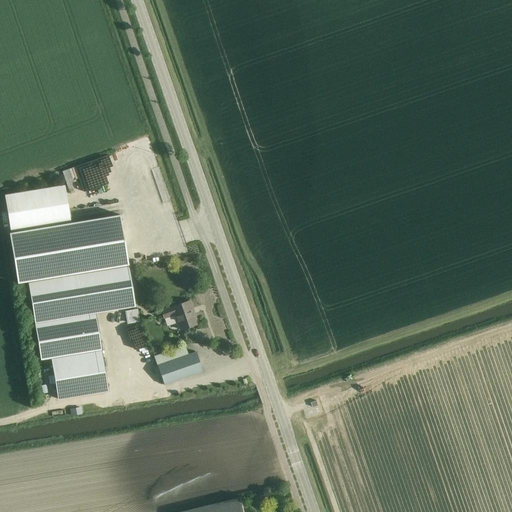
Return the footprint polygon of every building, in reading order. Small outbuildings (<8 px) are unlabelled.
[(64,185),(4,195),(11,233),(70,223),(64,185)] [(11,233),(9,233),(18,284),(29,283),(38,281),(129,266),(120,214),(70,223),(11,233)] [(51,357),(51,360),(54,376),(49,377),(50,384),(55,383),(58,400),(108,392),(95,313),(135,306),(129,266),(38,281),(29,283),(41,359),(51,357)] [(175,315),(177,320),(180,330),(196,324),(191,309),(193,309),(190,301),(172,307),(161,311),(163,318),(175,315)] [(138,309),(126,311),(128,322),(140,320),(138,309)] [(185,347),(170,352),(173,360),(188,355),(185,347)] [(163,379),(165,384),(165,385),(202,372),(195,352),(188,355),(173,360),(158,365),(158,366),(154,367),(159,380),(163,379)] [(137,366),(131,367),(137,387),(153,382),(148,363),(137,366)] [(244,511),(241,497),(179,511),(244,511)]
